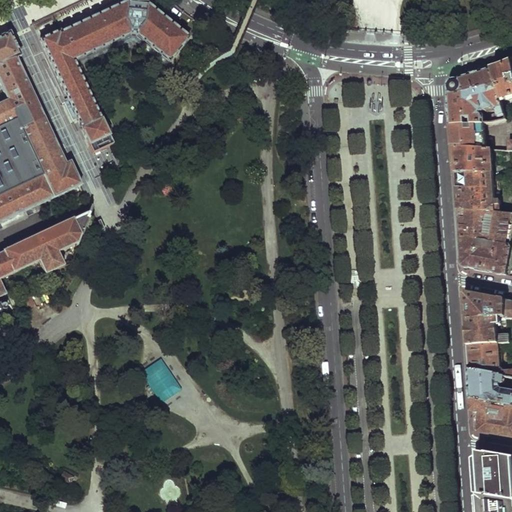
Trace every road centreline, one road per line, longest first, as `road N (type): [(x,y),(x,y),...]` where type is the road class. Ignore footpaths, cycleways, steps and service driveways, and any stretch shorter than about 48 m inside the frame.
road 1 (secondary): [(306,43),(343,511)]
road 2 (secondary): [(446,276),(434,90),(451,50)]
road 3 (secondary): [(457,444),(446,276)]
road 4 (primary): [(306,43),(362,52),(451,50)]
